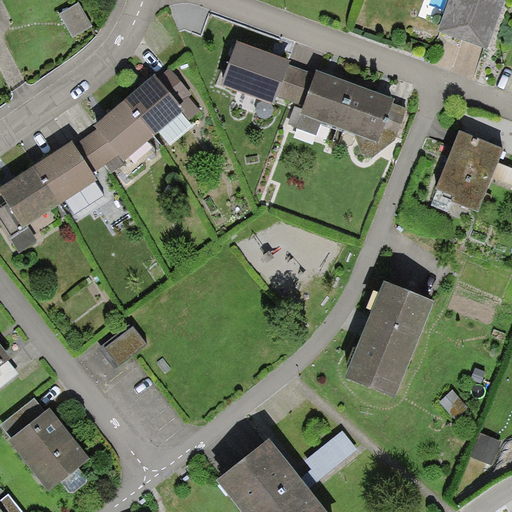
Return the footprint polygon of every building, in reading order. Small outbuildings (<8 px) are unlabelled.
[(451,0),(439,34),(485,50),(502,0),(451,0)] [(79,4),(60,15),(73,39),(92,27),(79,4)] [(238,46),(224,83),(274,101),(277,94),(287,66),(288,64),(238,46)] [(302,71),(287,66),(277,94),(291,99),(302,71)] [(170,70),(158,80),(177,103),(189,93),(170,70)] [(316,77),(302,71),(291,99),(306,105),(316,77)] [(306,105),(297,129),(317,136),(323,118),(340,124),(353,88),(317,75),(316,77),(306,105)] [(155,76),(127,101),(155,137),(184,112),(177,103),(158,80),(155,76)] [(392,103),(353,88),(340,124),(358,131),(363,152),(374,155),(397,137),(408,108),(392,103)] [(155,137),(127,101),(97,126),(100,130),(120,154),(124,160),(155,137)] [(120,154),(100,130),(87,139),(105,165),(120,154)] [(105,165),(87,139),(75,146),(93,173),(105,165)] [(460,141),(436,200),(474,215),(488,180),(494,167),(498,156),(460,141)] [(72,143),(37,167),(62,205),(97,181),(93,173),(75,146),(72,143)] [(37,167),(0,190),(0,194),(6,204),(23,230),(62,205),(37,167)] [(511,174),(494,167),(488,180),(511,189),(511,174)] [(23,230),(6,204),(0,207),(0,221),(10,238),(23,230)] [(381,292),(350,382),(396,398),(427,307),(381,292)] [(130,333),(104,353),(117,369),(142,348),(130,333)] [(0,369),(11,361),(0,346),(0,369)] [(48,417),(10,445),(46,493),(84,465),(48,417)] [(320,481),(361,461),(351,439),(309,460),(320,481)] [(313,511),(267,453),(221,489),(239,511),(313,511)] [(15,511),(6,500),(0,505),(0,511),(15,511)]
